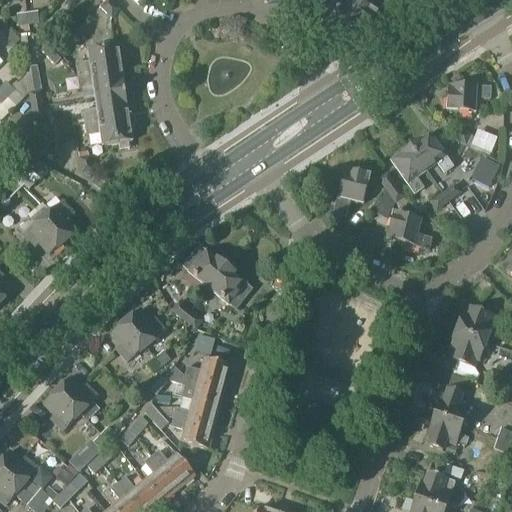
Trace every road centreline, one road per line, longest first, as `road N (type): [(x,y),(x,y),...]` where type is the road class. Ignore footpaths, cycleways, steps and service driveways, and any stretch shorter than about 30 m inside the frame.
road 1 (tertiary): [(215,186),(99,279),(0,387)]
road 2 (residential): [(206,511),(236,470),(300,248)]
road 3 (residential): [(421,301),(410,359),(357,511)]
road 4 (tertiary): [(473,14),(328,109)]
road 5 (residential): [(168,37),(156,87),(161,110),(215,186)]
road 6 (residential): [(511,193),(477,264),(421,301)]
road 7 (residential): [(300,248),(331,251),(421,301)]
road 8 (residential): [(279,30),(235,11),(194,18),(168,37)]
